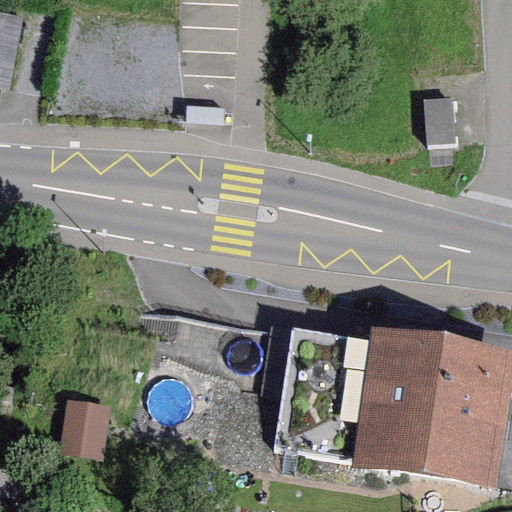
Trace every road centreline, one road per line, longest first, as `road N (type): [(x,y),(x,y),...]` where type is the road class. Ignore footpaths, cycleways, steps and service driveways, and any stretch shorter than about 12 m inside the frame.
road 1 (tertiary): [(0,180),(511,260)]
road 2 (residential): [(511,139),(509,0)]
